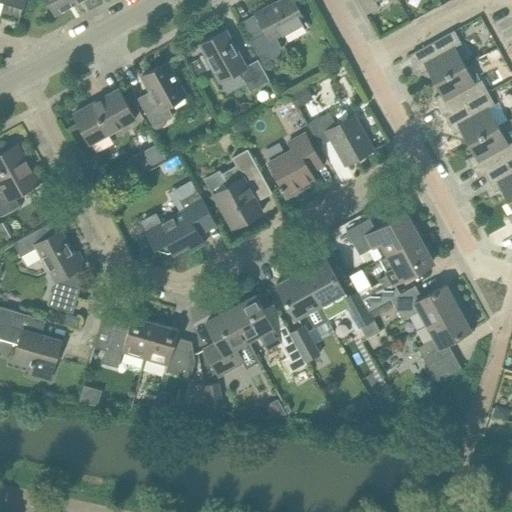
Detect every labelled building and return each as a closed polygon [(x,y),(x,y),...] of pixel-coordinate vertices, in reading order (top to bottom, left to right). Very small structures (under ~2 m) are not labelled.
[(0,0),(0,16),(19,22),(25,0),(0,0)] [(75,3),(73,0),(47,0),(55,14),(75,3)] [(280,0),(241,22),(251,41),(262,62),(280,52),(281,47),(276,37),(305,21),(293,0),(280,0)] [(376,0),(358,0),(366,14),(378,7),(375,1),(376,0)] [(250,92),(270,81),(258,59),(246,66),(226,30),(200,44),(220,81),(239,71),(250,92)] [(461,43),(454,30),(411,54),(421,73),(428,70),(434,82),(465,65),(455,47),(461,43)] [(152,96),(140,103),(153,127),(173,116),(167,105),(186,95),(168,62),(141,76),(152,96)] [(444,116),(488,92),(481,80),(475,83),(465,65),(434,82),(441,94),(434,97),(444,116)] [(119,89),(73,114),(90,144),(135,119),(119,89)] [(495,104),(488,92),(444,116),(455,134),(461,131),(468,143),(498,126),(488,108),(495,104)] [(332,139),(346,165),(373,150),(353,115),(336,124),(330,112),(307,124),(319,146),(332,139)] [(244,117),(234,122),(239,133),(250,127),(244,117)] [(511,158),(511,142),(508,144),(498,126),(468,143),(474,155),(468,158),(478,177),(485,174),(484,173),(511,158)] [(269,162),(288,197),(316,181),(311,171),(323,165),(305,132),(288,142),(292,149),(269,162)] [(156,144),(146,149),(155,164),(165,159),(156,144)] [(38,183),(17,145),(0,154),(0,184),(1,186),(0,186),(0,214),(1,216),(20,206),(14,196),(38,183)] [(232,228),(263,211),(249,186),(264,178),(248,149),(232,157),(236,165),(222,173),(228,185),(213,194),(232,228)] [(511,158),(484,173),(485,174),(494,192),(501,188),(507,200),(511,197),(511,158)] [(198,191),(180,200),(185,208),(163,220),(158,213),(140,223),(154,248),(166,242),(172,254),(187,246),(190,251),(205,243),(195,225),(212,216),(198,191)] [(376,229),(369,218),(366,212),(349,222),(352,227),(346,231),(360,255),(382,242),(388,254),(420,237),(406,213),(376,229)] [(78,252),(74,254),(61,229),(57,231),(52,221),(13,243),(20,257),(37,247),(55,281),(52,292),(77,299),(83,279),(77,269),(85,265),(78,252)] [(433,262),(420,237),(388,254),(395,266),(387,271),(388,274),(380,278),(383,283),(361,296),(369,311),(391,298),(400,294),(395,283),(433,262)] [(325,257),(301,270),(320,305),(345,292),(325,257)] [(320,305),(301,270),(276,284),(296,319),(320,305)] [(415,285),(400,294),(391,298),(403,320),(419,310),(427,324),(458,307),(446,284),(422,297),(415,285)] [(357,291),(343,299),(359,327),(373,319),(357,291)] [(255,295),(231,308),(248,340),(260,333),(268,347),(280,341),(255,295)] [(60,343),(61,340),(15,326),(19,312),(0,306),(0,338),(18,344),(14,359),(32,364),(30,373),(50,379),(56,356),(60,357),(64,344),(60,343)] [(471,330),(458,307),(427,324),(435,338),(418,347),(429,368),(454,355),(447,343),(471,330)] [(260,361),(248,340),(231,308),(206,322),(217,342),(204,349),(218,375),(243,361),(247,368),(260,361)] [(66,315),(63,325),(76,328),(79,319),(66,315)] [(145,358),(155,322),(132,316),(130,323),(114,319),(101,362),(119,367),(123,352),(145,358)] [(178,329),(155,322),(145,358),(167,365),(165,371),(190,378),(195,361),(192,341),(176,337),(178,329)] [(304,325),(290,333),(306,361),(320,353),(304,325)] [(307,364),(293,339),(281,346),(287,357),(282,359),(289,373),(307,364)] [(205,385),(209,408),(223,405),(219,382),(205,385)] [(204,385),(195,387),(197,401),(207,399),(204,385)] [(365,398),(342,410),(350,425),(373,413),(365,398)]
